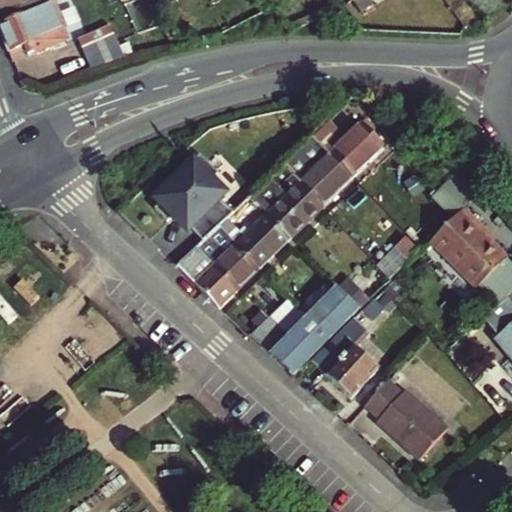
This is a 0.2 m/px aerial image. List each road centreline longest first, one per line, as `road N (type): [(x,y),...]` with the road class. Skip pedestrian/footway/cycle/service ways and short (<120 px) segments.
road 1 (tertiary): [(511,42),(464,54),(304,53),(220,62),(91,97),(15,141)]
road 2 (tertiary): [(42,174),(170,112),(334,75),(395,75),(452,93),(507,151)]
road 3 (residential): [(42,174),(399,511)]
